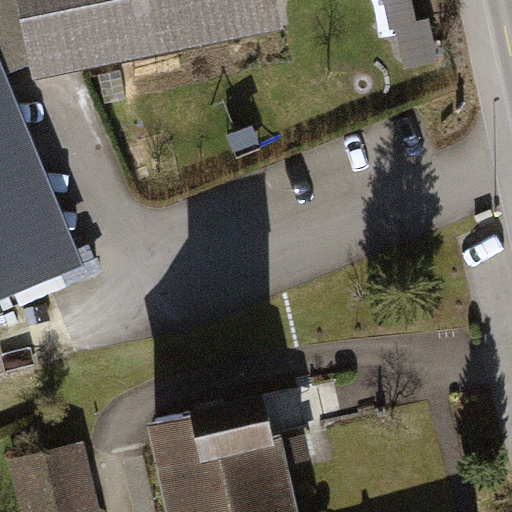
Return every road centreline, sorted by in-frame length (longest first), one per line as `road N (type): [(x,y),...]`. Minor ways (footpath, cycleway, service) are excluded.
road 1 (unknown): [(167,271),(199,282),(307,253),(511,167)]
road 2 (unknown): [(161,511),(133,353),(167,271)]
road 3 (unknown): [(167,271),(145,246),(106,125)]
